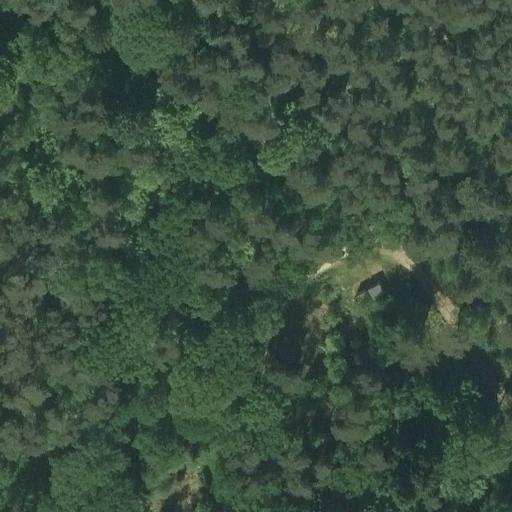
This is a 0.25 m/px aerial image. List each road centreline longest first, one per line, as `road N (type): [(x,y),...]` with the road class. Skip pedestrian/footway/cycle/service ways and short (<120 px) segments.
road 1 (track): [(368,235),(187,353),(0,510)]
road 2 (track): [(368,235),(121,29),(62,0)]
road 3 (track): [(511,396),(417,275),(368,235)]
road 4 (track): [(511,92),(436,157),(368,235)]
